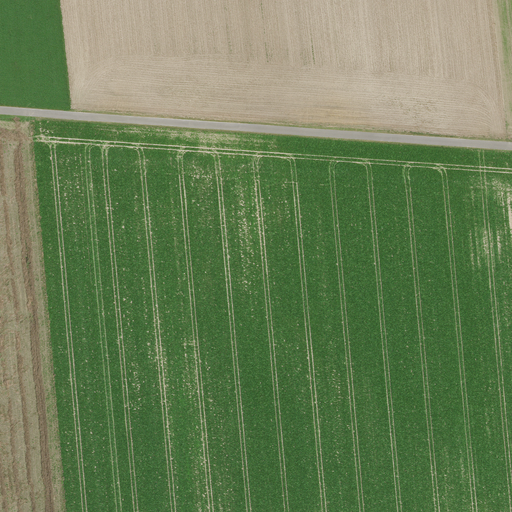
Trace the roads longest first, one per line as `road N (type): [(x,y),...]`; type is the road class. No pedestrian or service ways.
road 1 (track): [(0,110),(511,145)]
road 2 (track): [(177,0),(190,120)]
